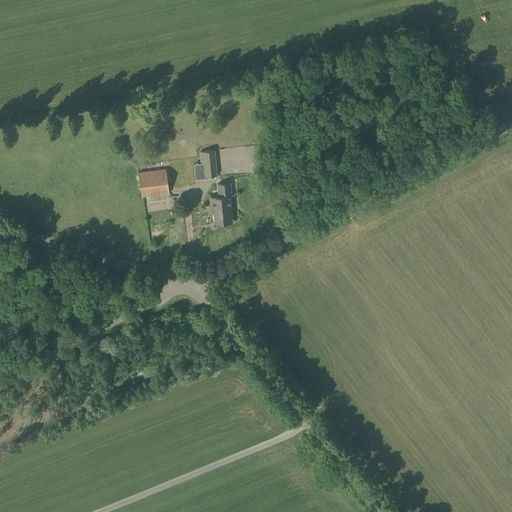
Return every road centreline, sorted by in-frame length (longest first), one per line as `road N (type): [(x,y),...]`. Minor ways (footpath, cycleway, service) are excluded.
road 1 (unclassified): [(187,286),(511,125)]
road 2 (unclassified): [(381,511),(187,286)]
road 3 (unknown): [(303,419),(85,511)]
road 4 (unclassified): [(0,380),(187,286)]
road 5 (unclassified): [(187,286),(0,226)]
